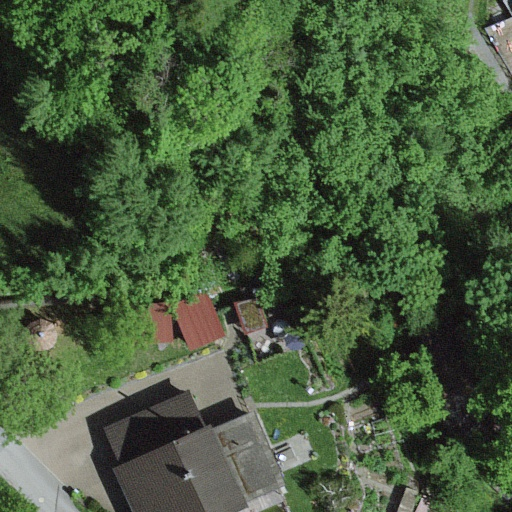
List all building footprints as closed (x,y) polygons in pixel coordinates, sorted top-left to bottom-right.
[(203,295),(170,309),(190,354),(223,339),(203,295)] [(435,295),(407,308),(444,388),(472,374),(435,295)] [(167,306),(118,311),(122,349),(171,344),(167,306)] [(102,430),(119,469),(206,432),(189,393),(102,430)] [(119,469),(113,472),(130,511),(243,511),(245,511),(242,504),(282,487),(249,413),(206,432),(119,469)] [(421,498),(415,511),(447,511),(448,509),(421,498)]
